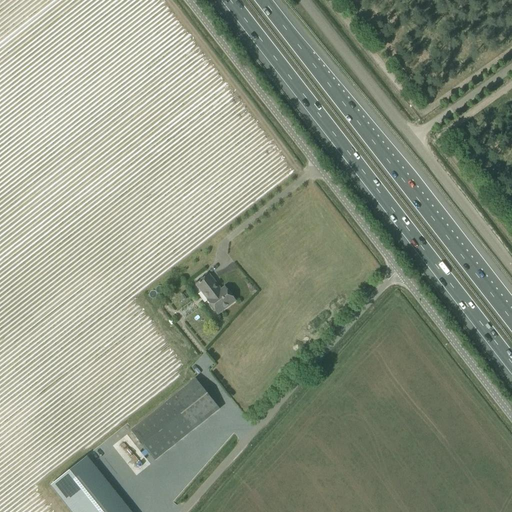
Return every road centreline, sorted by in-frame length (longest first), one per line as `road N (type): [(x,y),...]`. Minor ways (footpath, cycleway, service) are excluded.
road 1 (motorway): [(229,0),(511,364)]
road 2 (motorway): [(511,321),(263,0)]
road 3 (unclassified): [(395,272),(186,0)]
road 4 (unclassified): [(511,268),(304,0)]
road 5 (unclassified): [(184,511),(395,272)]
road 6 (unclassified): [(511,419),(395,272)]
